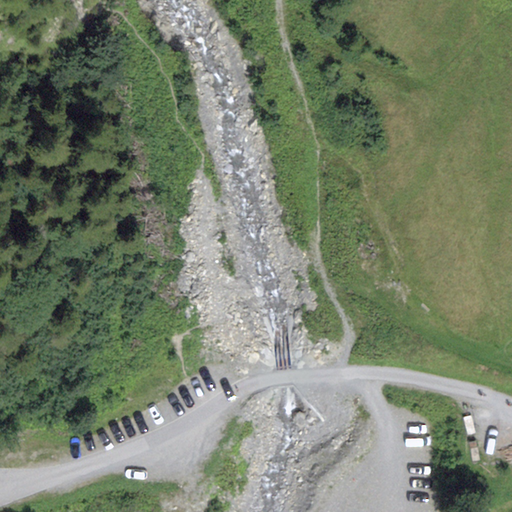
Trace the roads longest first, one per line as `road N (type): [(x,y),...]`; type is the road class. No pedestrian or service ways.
road 1 (track): [(329,376),(348,326),(311,244),(312,147),(279,0)]
road 2 (unclassified): [(0,489),(200,423),(267,382),(329,376)]
